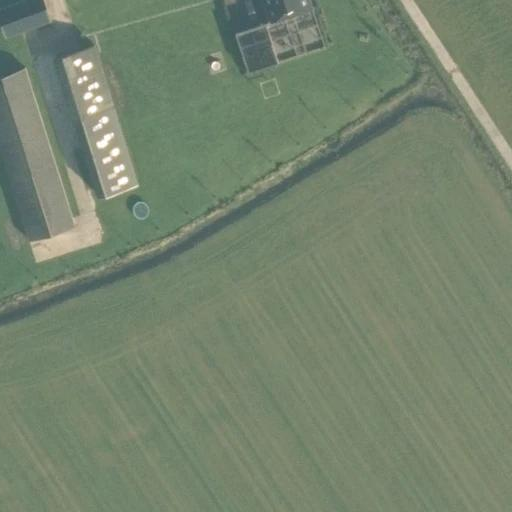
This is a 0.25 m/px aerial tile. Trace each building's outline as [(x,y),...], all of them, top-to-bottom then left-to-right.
[(0,23),(5,37),(52,20),(44,0),(19,0),(0,7),(0,23)] [(261,0),(269,22),(313,8),(310,0),(261,0)] [(265,22),(235,32),(248,71),(278,62),(265,22)] [(97,197),(139,184),(95,44),(54,56),(97,197)] [(0,155),(27,241),(73,226),(23,70),(0,77),(0,155)]
